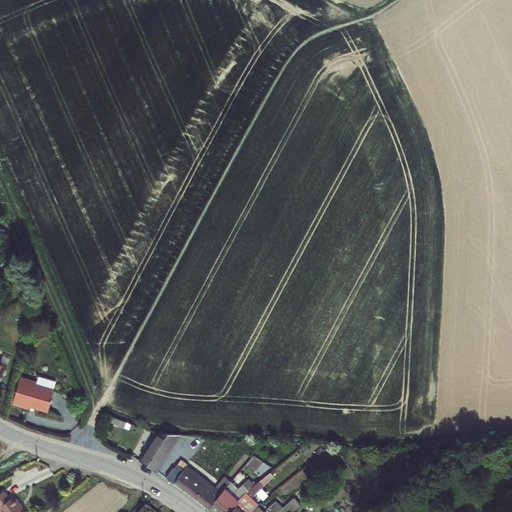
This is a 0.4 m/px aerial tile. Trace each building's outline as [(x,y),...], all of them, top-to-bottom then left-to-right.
[(37,382),(21,377),(13,404),(29,409),(29,406),(47,411),(53,390),(36,385),(37,382)] [(56,382),(38,377),(37,382),(36,385),(53,390),(56,382)] [(181,435),(158,433),(138,460),(155,472),(181,435)] [(189,463),(183,458),(168,476),(208,510),(224,490),(226,487),(221,484),(219,486),(215,484),(213,487),(187,467),(189,463)] [(0,511),(14,511),(15,511),(8,503),(12,501),(2,489),(0,489),(0,511)] [(230,511),(239,502),(224,490),(208,510),(210,511),(230,511)] [(245,494),(251,499),(254,495),(249,490),(245,494)] [(245,494),(239,502),(230,511),(248,511),(243,508),(251,499),(245,494)] [(279,511),(285,507),(279,501),(269,511),(279,511)]
